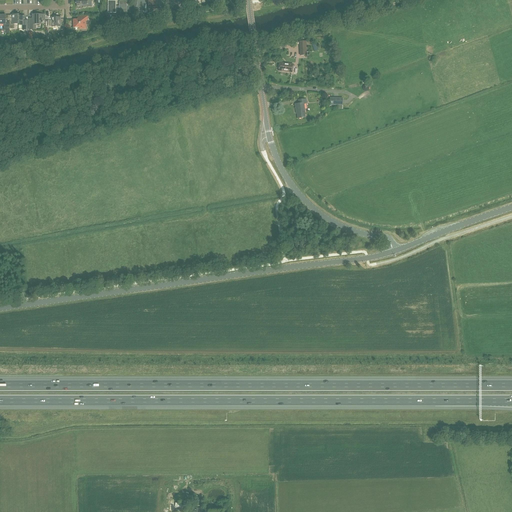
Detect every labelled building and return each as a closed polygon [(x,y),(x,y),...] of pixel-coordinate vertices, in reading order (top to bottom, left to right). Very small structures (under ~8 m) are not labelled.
[(108,12),(119,13),(119,6),(116,6),(116,0),(108,0),(108,12)] [(130,13),(130,6),(127,6),(127,0),(119,0),(119,6),(119,13),(130,13)] [(137,0),(137,9),(148,9),(148,0),(148,2),(145,2),(144,0),(137,0)] [(154,11),(154,9),(160,9),(160,10),(162,10),(162,9),(162,3),(160,3),(160,2),(156,2),(155,0),(148,0),(148,9),(151,9),(151,11),(154,11)] [(6,15),(0,14),(0,24),(6,25),(6,27),(9,27),(10,29),(9,21),(9,20),(6,20),(6,15)] [(13,21),(9,21),(10,29),(14,28),(14,24),(19,24),(19,25),(19,16),(19,14),(12,15),(13,21)] [(33,23),(29,23),(29,29),(36,30),(36,24),(43,25),(43,21),(45,21),(45,14),(33,14),(33,23)] [(25,16),(19,16),(19,25),(22,25),(22,29),(22,30),(23,30),(28,30),(28,22),(25,22),(25,20),(25,16)] [(88,20),(88,16),(78,16),(78,20),(73,20),(73,27),(80,27),(80,28),(85,28),(85,20),(88,20)] [(61,27),(61,17),(51,17),(51,21),(48,21),(48,27),(61,27)] [(292,72),(293,64),(280,62),(278,70),(292,72)] [(329,105),(342,106),(342,98),(329,97),(329,105)] [(307,103),(306,99),(298,100),(299,104),(295,104),(296,112),(297,112),(298,119),(305,118),(304,103),(307,103)]
